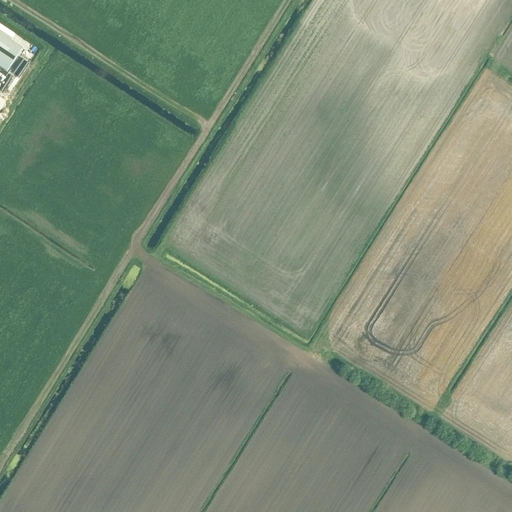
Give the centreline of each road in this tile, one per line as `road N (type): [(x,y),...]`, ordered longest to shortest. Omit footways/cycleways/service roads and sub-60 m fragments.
road 1 (track): [(10,0),(207,127),(0,464)]
road 2 (track): [(207,127),(287,0)]
